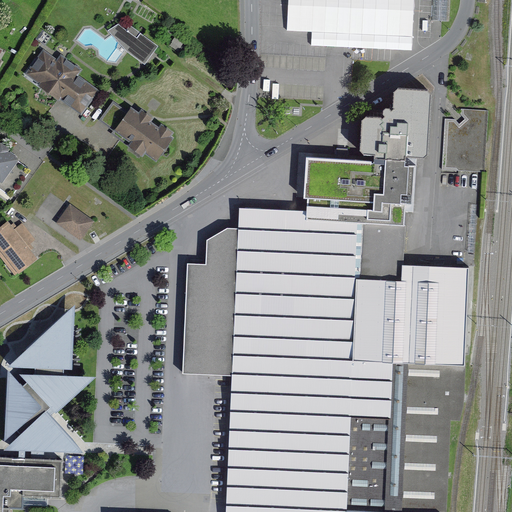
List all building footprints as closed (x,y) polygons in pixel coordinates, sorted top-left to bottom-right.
[(434,0),(434,16),(450,16),(450,0),(434,0)] [(130,30),(121,24),(112,31),(132,53),(148,64),(161,45),(133,25),(130,30)] [(60,59),(50,51),(32,74),(84,114),(102,90),(79,73),(83,68),(64,54),(60,59)] [(239,208),(225,511),(443,511),(449,419),(461,419),(468,266),(402,263),(404,212),(412,212),(414,157),(428,157),(431,96),(403,95),(402,109),(392,109),(391,123),(374,122),(372,161),(308,158),(305,210),(239,208)] [(177,137),(135,108),(132,112),(116,101),(104,119),(120,130),(118,132),(160,162),(177,137)] [(442,169),(483,171),(486,108),(444,107),(442,169)] [(26,170),(0,150),(0,186),(9,193),(26,170)] [(97,220),(73,204),(60,223),(84,239),(97,220)] [(11,220),(0,228),(0,252),(18,276),(41,258),(11,220)] [(77,374),(79,304),(12,366),(8,449),(87,451),(55,416),(99,375),(77,374)] [(62,501),(65,459),(0,455),(0,511),(15,511),(16,498),(62,501)]
